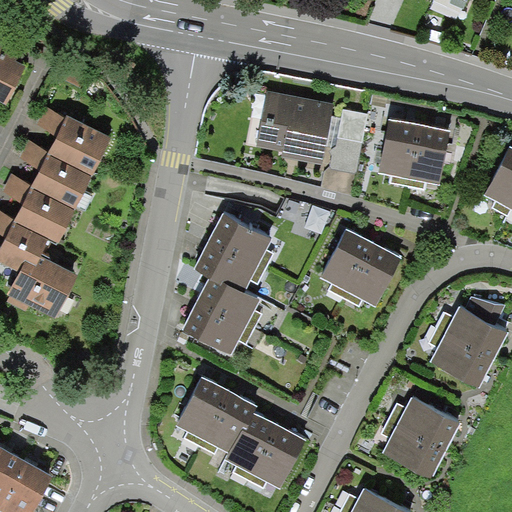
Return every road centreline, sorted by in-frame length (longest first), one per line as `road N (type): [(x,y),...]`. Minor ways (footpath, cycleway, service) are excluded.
road 1 (residential): [(111,450),(202,30)]
road 2 (residential): [(298,511),(422,280),(462,258),(511,259)]
road 3 (tertiary): [(202,30),(511,101)]
road 4 (residential): [(111,450),(51,398),(27,364),(0,354)]
